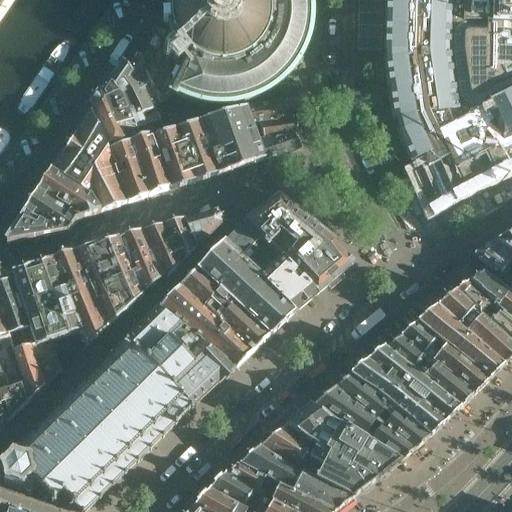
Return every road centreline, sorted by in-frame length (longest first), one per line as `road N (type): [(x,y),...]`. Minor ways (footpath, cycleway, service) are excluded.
road 1 (residential): [(416,270),(144,511)]
road 2 (residential): [(0,256),(69,243),(347,150)]
road 3 (residential): [(0,214),(144,0)]
road 4 (tertiary): [(511,409),(450,473),(397,511)]
road 5 (residential): [(347,150),(349,0)]
road 6 (residential): [(416,270),(347,150)]
